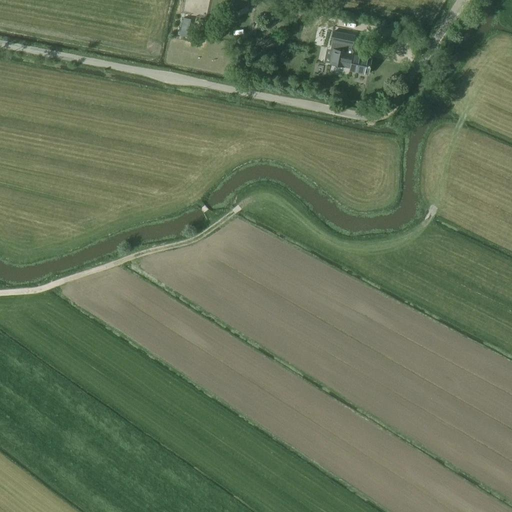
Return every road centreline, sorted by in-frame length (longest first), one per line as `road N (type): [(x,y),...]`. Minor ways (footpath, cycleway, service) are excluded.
road 1 (unclassified): [(0,44),(367,117),(399,97),(461,0)]
road 2 (track): [(0,293),(41,290),(197,238),(240,208)]
